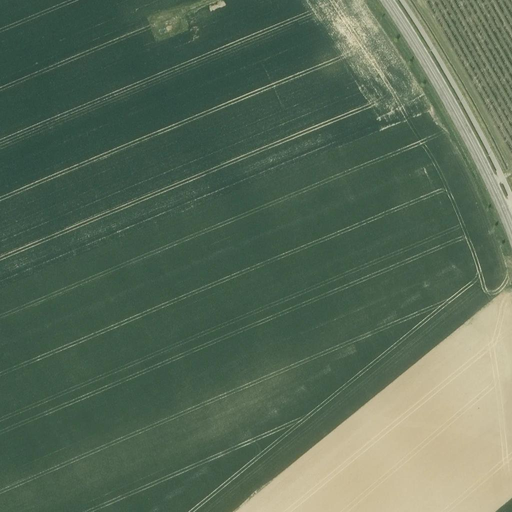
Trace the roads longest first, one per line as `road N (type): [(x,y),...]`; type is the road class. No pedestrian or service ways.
road 1 (tertiary): [(511,229),(387,0)]
road 2 (track): [(0,89),(210,0)]
